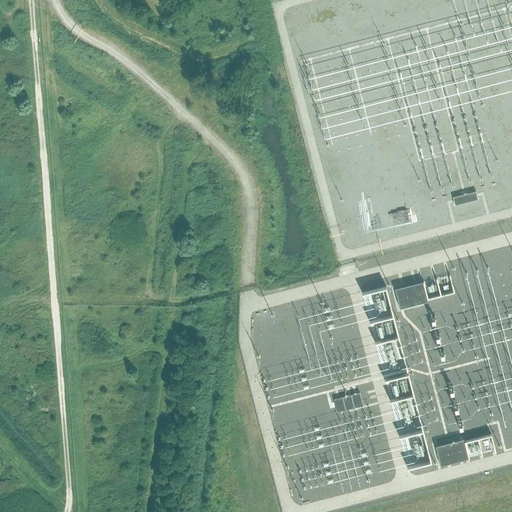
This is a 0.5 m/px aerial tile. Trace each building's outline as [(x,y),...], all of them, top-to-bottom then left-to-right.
[(476,191),(453,197),(455,205),(478,199),(476,191)] [(423,281),(395,288),(400,308),(428,301),(423,281)] [(359,392),(351,394),(354,407),(363,405),(359,392)] [(351,394),(342,397),(346,409),(354,407),(351,394)] [(342,397),(334,399),(337,411),(346,409),(342,397)] [(464,438),(435,445),(440,465),(469,458),(464,441),(465,441),(464,438)]
